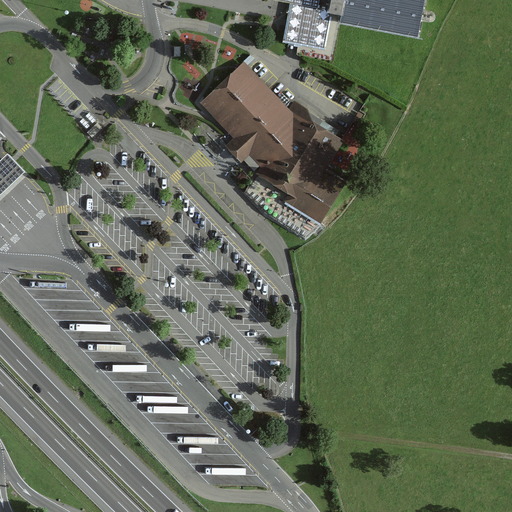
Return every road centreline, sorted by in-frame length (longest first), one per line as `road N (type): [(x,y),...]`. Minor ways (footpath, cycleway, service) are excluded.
road 1 (motorway): [(167,511),(0,341)]
road 2 (motorway): [(0,382),(127,511)]
road 3 (track): [(359,438),(511,460)]
